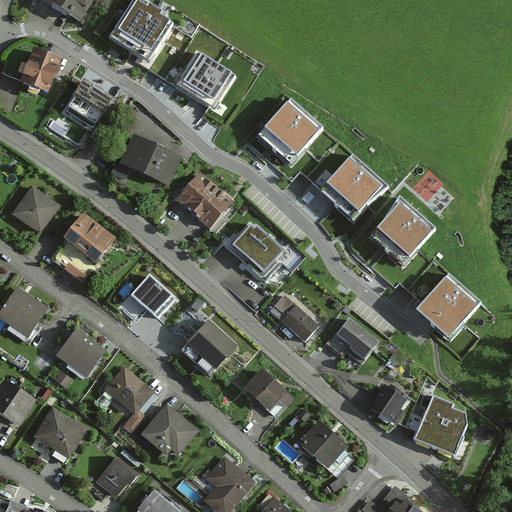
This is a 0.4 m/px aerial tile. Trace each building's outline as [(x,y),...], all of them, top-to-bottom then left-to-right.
[(45,0),(45,1),(80,22),(93,0),(45,0)] [(151,52),(168,24),(158,18),(160,14),(149,7),(147,11),(137,5),(120,32),(151,52)] [(48,94),(50,88),(56,90),(63,70),(57,68),(61,59),(34,50),(22,85),(48,94)] [(197,51),(176,85),(216,109),(236,74),(197,51)] [(68,109),(96,126),(113,100),(85,82),(68,109)] [(259,139),(291,167),(323,130),(291,102),(259,139)] [(122,165),(167,186),(179,160),(134,140),(122,165)] [(328,186),(359,213),(379,190),(349,163),(328,186)] [(179,200),(210,229),(232,204),(201,176),(179,200)] [(32,188),(13,216),(41,235),(60,207),(32,188)] [(380,231),(410,258),(430,235),(400,208),(380,231)] [(63,241),(96,266),(117,240),(84,215),(63,241)] [(235,247),(264,272),(282,252),(256,230),(254,232),(250,229),(235,247)] [(70,263),(66,269),(83,281),(87,274),(70,263)] [(150,277),(132,297),(158,320),(176,300),(150,277)] [(419,313),(448,339),(475,310),(445,283),(419,313)] [(0,321),(28,340),(49,309),(18,288),(0,314),(0,321)] [(270,314),(305,344),(320,327),(285,297),(270,314)] [(239,348),(209,321),(187,346),(217,372),(239,348)] [(338,336),(353,348),(351,351),(364,361),(377,345),(349,322),(338,336)] [(88,380),(107,352),(76,330),(57,358),(68,366),(67,369),(84,381),(86,378),(88,380)] [(48,375),(55,380),(61,373),(54,367),(48,375)] [(136,418),(155,394),(124,368),(104,391),(136,418)] [(243,390),(271,414),(280,403),(286,409),(295,399),(261,370),(243,390)] [(73,381),(61,372),(61,373),(55,380),(55,381),(66,389),(73,381)] [(37,400),(5,380),(0,388),(0,415),(20,427),(37,400)] [(406,402),(385,388),(371,410),(396,426),(403,415),(399,412),(406,402)] [(434,399),(416,442),(453,458),(466,428),(465,417),(451,411),(453,407),(434,399)] [(179,458),(200,434),(167,406),(141,436),(167,458),(172,452),(179,458)] [(88,430),(52,409),(34,439),(70,460),(88,430)] [(311,416),(304,410),(298,417),(305,423),(311,416)] [(318,422),(297,446),(337,480),(354,461),(345,453),(349,448),(318,422)] [(214,511),(233,511),(257,484),(225,458),(207,479),(217,487),(203,503),(214,511)] [(136,480),(114,462),(96,484),(117,502),(136,480)] [(183,481),(178,488),(193,499),(197,494),(194,492),(195,490),(183,481)] [(425,511),(408,500),(410,498),(398,490),(383,510),(374,503),(367,511),(425,511)] [(155,494),(154,493),(138,511),(139,511),(138,511),(179,511),(156,492),(155,494)] [(289,511),(275,499),(264,511),(289,511)] [(13,511),(32,511),(34,509),(16,503),(13,511)]
